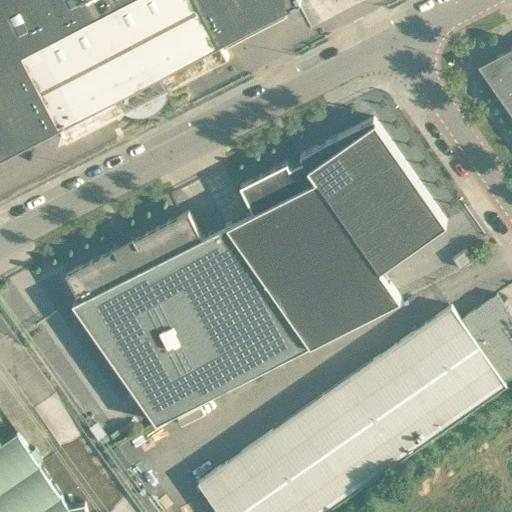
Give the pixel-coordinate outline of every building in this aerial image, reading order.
[(0,0),(0,152),(60,122),(68,138),(131,105),(129,102),(164,84),(166,87),(229,54),(221,38),(294,0),(0,0)] [(479,63),(511,109),(511,45),(480,62),(479,63)] [(344,131),(302,152),(305,157),(369,249),(380,265),(447,219),(435,202),(379,121),(375,115),(363,122),(362,122),(360,123),(359,123),(357,124),(356,125),(354,125),(353,126),(346,129),(344,131)] [(288,159),(258,173),(241,182),(254,208),(229,221),(312,341),(401,296),(380,265),(369,249),(305,157),(302,152),(300,152),(304,157),(290,164),(288,159)] [(119,244),(117,242),(113,244),(114,246),(67,271),(80,296),(73,300),(157,420),(312,341),(229,221),(202,234),(189,209),(135,236),(134,233),(130,235),(131,238),(119,244)] [(453,257),(460,267),(474,257),(467,247),(453,257)] [(221,511),(320,511),(507,383),(507,382),(505,379),(511,373),(511,312),(497,291),(461,316),(452,303),(199,479),(221,511)] [(16,326),(5,309),(5,308),(0,311),(0,325),(5,333),(16,326)] [(0,511),(114,511),(32,393),(0,415),(0,511)]
